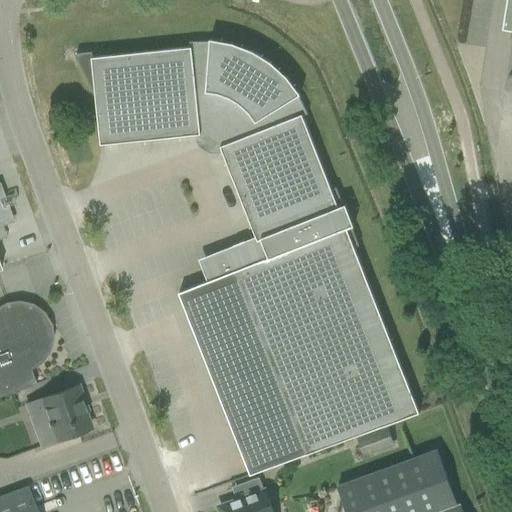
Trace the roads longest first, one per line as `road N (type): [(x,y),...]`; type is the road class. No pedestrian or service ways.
road 1 (unclassified): [(158,511),(9,109),(0,45)]
road 2 (tertiary): [(337,0),(506,404)]
road 3 (tertiary): [(506,404),(458,218),(376,0)]
